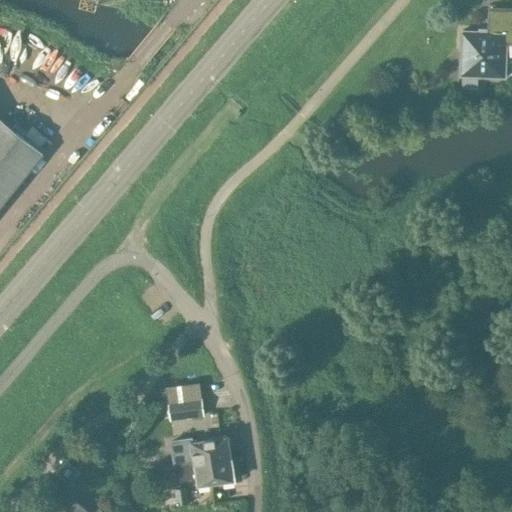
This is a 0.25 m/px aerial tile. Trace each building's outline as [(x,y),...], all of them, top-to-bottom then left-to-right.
[(463,32),(462,74),(503,75),(505,35),(511,35),(511,10),(491,9),(490,33),(463,32)] [(0,118),(0,204),(42,153),(0,118)] [(207,416),(205,399),(172,403),(174,420),(207,416)] [(230,435),(191,440),(192,452),(176,454),(177,466),(229,458),(227,445),(231,444),(230,435)] [(231,471),(229,458),(177,466),(155,469),(156,481),(196,476),(197,487),(236,481),(234,471),(231,471)] [(103,511),(98,507),(94,511),(66,489),(49,509),(52,511),(103,511)]
